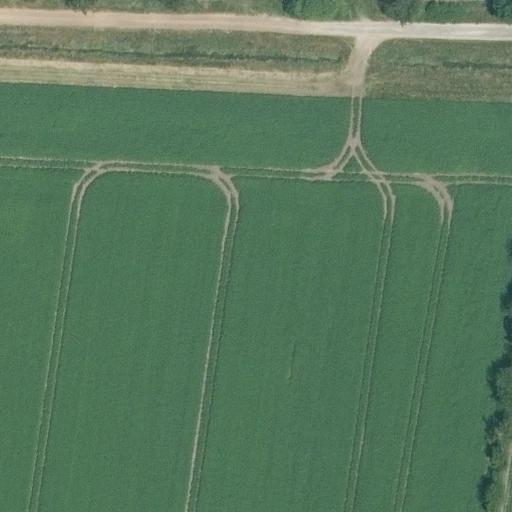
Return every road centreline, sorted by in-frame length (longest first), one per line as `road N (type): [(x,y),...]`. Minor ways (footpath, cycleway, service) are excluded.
road 1 (track): [(0,14),(296,27)]
road 2 (unclassified): [(296,27),(511,33)]
